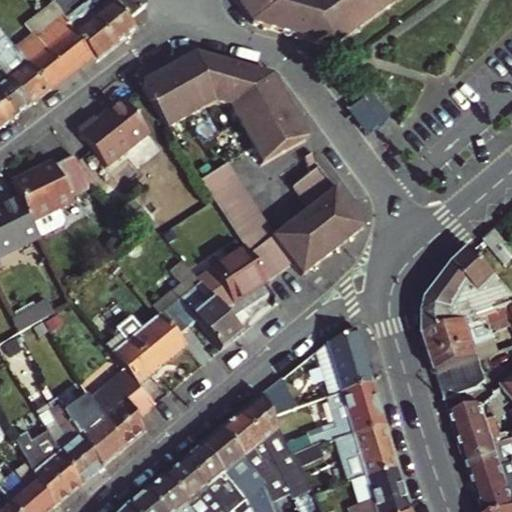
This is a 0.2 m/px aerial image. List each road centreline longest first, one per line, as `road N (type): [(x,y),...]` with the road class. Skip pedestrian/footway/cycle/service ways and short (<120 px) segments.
road 1 (residential): [(89,511),(311,321),(350,304),(389,307)]
road 2 (residential): [(174,13),(188,27),(287,58),(426,246)]
road 3 (residential): [(0,148),(174,13)]
road 4 (residential): [(389,307),(450,511)]
